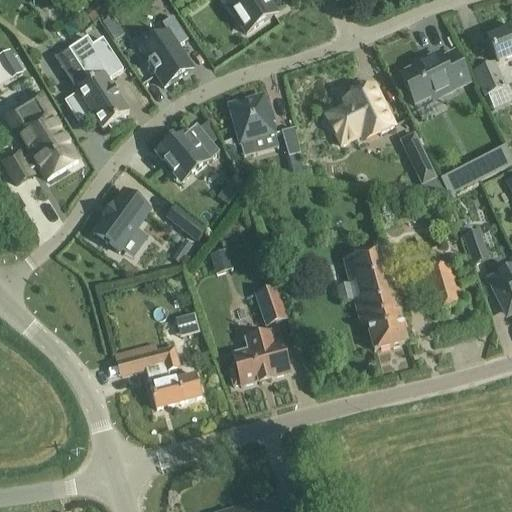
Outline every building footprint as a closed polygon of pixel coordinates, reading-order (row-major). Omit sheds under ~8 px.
[(221,0),(246,36),(276,16),(265,0),(221,0)] [(81,15),(76,21),(86,31),(103,13),(99,9),(96,8),(92,9),(84,17),(81,15)] [(162,26),(168,35),(140,53),(164,90),(192,72),(177,49),(188,43),(172,19),(162,26)] [(111,20),(104,25),(115,42),(122,37),(111,20)] [(72,23),(61,30),(68,39),(78,33),(72,23)] [(511,31),(488,42),(498,65),(511,59),(511,31)] [(68,52),(90,85),(77,94),(78,95),(65,104),(77,123),(90,114),(102,132),(108,128),(110,131),(125,122),(122,119),(129,115),(108,83),(123,73),(102,41),(92,48),(87,40),(68,52)] [(21,73),(13,60),(9,53),(0,58),(0,60),(11,80),(21,73)] [(439,56),(425,63),(414,68),(415,71),(401,78),(408,93),(406,96),(410,104),(413,105),(415,107),(440,94),(442,97),(469,84),(454,55),(441,61),(439,56)] [(504,89),(494,66),(475,74),(485,97),(504,89)] [(346,108),(326,118),(341,148),(359,139),(362,145),(364,144),(380,136),(394,129),(374,88),(360,95),(343,103),(346,108)] [(78,164),(51,120),(52,119),(39,98),(15,113),(27,133),(19,137),(32,157),(23,162),(19,154),(2,164),(16,187),(33,178),(30,173),(38,168),(47,183),(78,164)] [(243,161),(255,157),(251,143),(274,137),(263,98),(229,109),(243,161)] [(181,187),(219,155),(212,146),(218,141),(209,123),(199,131),(196,128),(173,147),(170,144),(156,156),(181,187)] [(294,131),(281,134),(288,159),(293,177),(304,178),(300,156),(294,131)] [(511,163),(505,149),(489,158),(497,174),(511,166),(511,163)] [(422,187),(436,181),(423,154),(409,161),(422,187)] [(440,182),(444,190),(448,198),(466,189),(458,173),(440,182)] [(237,195),(242,189),(235,175),(226,187),(237,195)] [(123,194),(93,236),(119,255),(149,213),(123,194)] [(175,210),(167,220),(186,235),(194,226),(175,210)] [(487,263),(477,234),(463,239),(473,268),(487,263)] [(384,252),(344,262),(350,287),(357,285),(361,301),(354,302),(361,326),(366,325),(374,353),(407,344),(399,316),(401,315),(384,252)] [(177,253),(170,262),(178,268),(185,259),(177,253)] [(225,254),(210,259),(214,270),(229,265),(225,254)] [(462,304),(450,266),(426,274),(438,312),(462,304)] [(511,271),(511,270),(498,276),(500,280),(492,284),(508,316),(511,313),(511,271)] [(256,298),(266,328),(285,322),(275,292),(256,298)] [(177,323),(181,340),(199,336),(195,319),(177,323)] [(273,347),(270,337),(245,343),(248,355),(231,359),(234,371),(230,372),(234,389),(240,387),(241,389),(259,385),(259,386),(272,382),(271,381),(289,376),(281,345),(273,347)] [(145,372),(156,412),(201,400),(195,377),(170,384),(167,374),(179,371),(173,351),(156,356),(156,355),(135,361),(138,374),(145,372)] [(303,511),(299,498),(276,505),(277,509),(267,511),(263,511),(261,505),(236,511),(303,511)]
